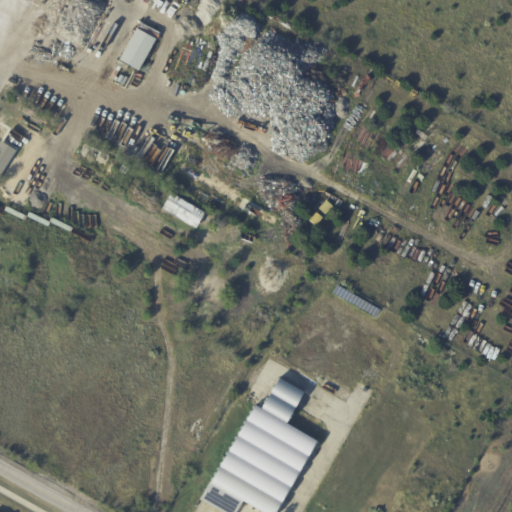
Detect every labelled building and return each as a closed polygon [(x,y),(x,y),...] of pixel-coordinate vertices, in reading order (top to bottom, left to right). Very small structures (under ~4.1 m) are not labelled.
[(137,72),(118,61),(135,29),(155,40),(137,72)] [(0,142),(0,174),(15,150),(1,141),(0,142)] [(203,229),(171,210),(175,204),(190,212),(195,204),(218,218),(210,232),(203,229)] [(189,298),(194,288),(196,288),(197,285),(195,284),(197,279),(200,280),(205,269),(223,277),(220,284),(223,286),(217,298),(222,301),(214,316),(187,302),(189,298)] [(296,410),(287,424),(318,441),(277,511),(261,511),(244,502),(238,511),(221,511),(201,501),(256,405),(262,409),(280,378),(305,393),(296,410)]
